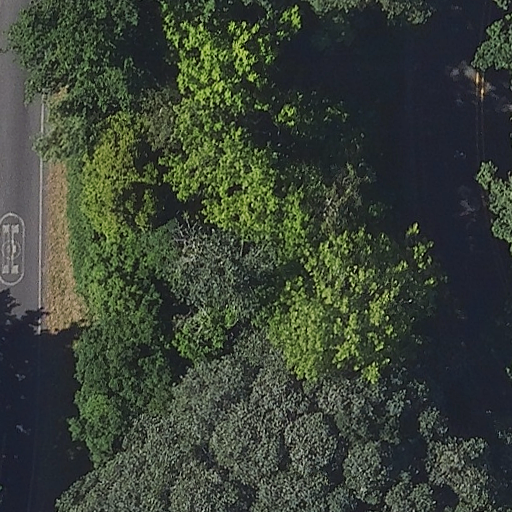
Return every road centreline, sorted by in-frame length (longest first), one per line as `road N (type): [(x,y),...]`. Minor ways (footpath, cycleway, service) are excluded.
road 1 (unclassified): [(25,0),(0,504)]
road 2 (unclassified): [(511,380),(501,366),(453,104),(474,0)]
